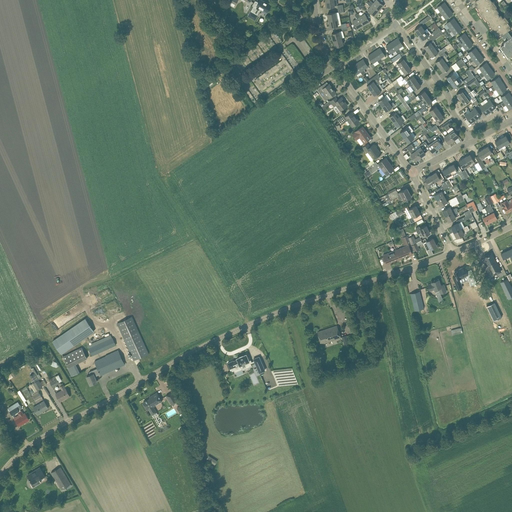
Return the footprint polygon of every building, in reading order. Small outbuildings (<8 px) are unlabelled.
[(254,6),(251,10),(251,11),(249,14),(253,17),(255,13),(258,14),(260,10),(266,13),(271,5),(267,2),(266,3),(264,2),(265,1),(262,0),(260,0),(256,7),(254,6)] [(371,0),(369,2),(379,11),(384,5),(377,0),(375,0),(374,3),(371,0)] [(501,35),(503,38),(509,33),(508,31),(510,29),(509,27),(510,26),(507,22),(508,21),(505,16),(503,17),(501,15),(500,15),(498,13),(499,12),(496,8),(497,7),(492,1),(490,0),(475,0),(477,3),(476,4),(477,6),(476,6),(479,11),(478,11),(482,18),(483,17),(487,21),(487,20),(488,20),(489,23),(488,23),(492,28),(490,29),(496,36),(497,35),(498,36),(501,34),(502,35),(501,35)] [(379,11),(369,2),(368,1),(366,3),(371,6),(367,10),(375,16),(379,11)] [(437,13),(439,15),(448,8),(446,5),(444,2),(437,7),(440,11),(437,13)] [(439,15),(440,17),(443,15),(446,19),(453,13),(451,11),(450,11),(448,8),(439,15)] [(327,14),(329,20),(337,19),(335,12),(327,14)] [(359,13),(357,14),(364,25),(370,22),(365,14),(361,16),(359,13)] [(364,25),(357,14),(355,15),(357,18),(353,21),(357,29),(364,25)] [(447,29),(448,31),(457,24),(455,21),(456,21),(453,18),(446,23),(449,27),(447,29)] [(329,20),(330,27),(338,25),(337,19),(329,20)] [(448,31),(449,33),(452,31),(455,35),(462,30),(460,27),(457,24),(448,31)] [(425,30),(421,25),(415,29),(418,35),(425,30)] [(425,30),(418,35),(422,40),(426,37),(428,39),(435,34),(441,30),(439,27),(433,31),(433,32),(431,33),(429,31),(427,32),(425,30)] [(332,33),(334,40),(341,38),(339,31),(332,33)] [(457,44),(459,46),(468,39),(466,36),(464,33),(457,38),(460,42),(457,44)] [(508,41),(503,45),(504,46),(501,48),(503,50),(504,53),(505,53),(508,58),(511,56),(511,35),(511,36),(509,33),(503,38),(507,36),(509,39),(507,40),(508,41)] [(334,40),(335,46),(343,44),(341,38),(334,40)] [(395,40),(392,42),(399,52),(401,51),(399,48),(403,45),(398,38),(395,40)] [(424,46),(428,51),(434,47),(433,44),(435,42),(433,39),(424,46)] [(459,46),(460,48),(463,45),(466,49),(473,44),(471,41),(470,42),(468,39),(459,46)] [(399,52),(392,42),(389,44),(386,46),(391,53),(395,50),(397,53),(399,52)] [(434,47),(428,51),(432,57),(441,50),(439,47),(436,49),(434,47)] [(469,53),(466,56),(468,59),(470,61),(479,53),(477,51),(477,50),(475,47),(468,53),(469,53)] [(377,50),(374,52),(381,62),(383,61),(381,58),(385,55),(380,48),(377,50)] [(381,62),(374,52),(371,54),(368,56),(373,63),(377,60),(379,63),(381,62)] [(479,53),(470,61),(471,62),(474,66),(477,64),(480,62),(484,59),(482,56),(481,56),(479,53)] [(446,62),(448,60),(445,55),(442,57),(435,61),(439,67),(446,62)] [(401,68),(407,64),(403,58),(395,65),(399,70),(401,68)] [(360,61),(357,63),(364,73),(366,72),(364,69),(368,66),(363,59),(360,61)] [(439,67),(443,72),(450,67),(446,62),(439,67)] [(479,74),(480,75),(490,68),(488,65),(486,62),(479,67),(482,71),(479,74)] [(364,73),(357,63),(354,65),(351,67),(356,74),(360,72),(362,74),(364,73)] [(401,68),(405,73),(411,69),(407,64),(401,68)] [(490,68),(480,75),(482,77),(485,75),(488,79),(495,74),(492,71),(490,68)] [(467,78),(469,81),(475,76),(469,69),(465,72),(469,76),(467,78)] [(447,77),(451,82),(457,78),(453,72),(447,77)] [(371,90),(380,84),(381,83),(379,80),(379,76),(378,73),(366,82),(368,84),(367,85),(371,90)] [(417,80),(413,75),(409,78),(408,75),(407,76),(402,79),(404,82),(406,84),(409,82),(411,85),(417,80)] [(469,81),(467,82),(469,85),(472,83),(477,79),(475,76),(469,81)] [(491,87),(492,89),(502,83),(500,80),(501,80),(499,77),(491,81),(494,85),(491,87)] [(451,82),(455,88),(461,83),(457,78),(451,82)] [(421,85),(417,80),(411,85),(408,87),(411,92),(414,89),(415,90),(421,85)] [(492,89),(493,91),(496,89),(499,94),(506,89),(504,86),(502,83),(492,89)] [(324,90),(329,97),(336,93),(335,92),(335,93),(331,87),(332,87),(329,84),(323,88),(322,85),(317,89),(320,93),(324,90)] [(371,90),(375,96),(384,89),(380,84),(371,90)] [(460,99),(471,91),(469,88),(467,86),(463,89),(456,94),(458,96),(457,97),(459,99),(460,99)] [(420,98),(422,100),(428,96),(424,90),(416,96),(417,97),(418,99),(420,98)] [(471,91),(460,99),(464,104),(475,97),(471,91)] [(501,103),(502,105),(511,98),(510,95),(509,92),(501,97),(504,101),(501,103)] [(382,106),(388,101),(391,99),(387,94),(378,100),(382,106)] [(428,96),(422,100),(419,103),(420,104),(419,105),(421,107),(421,106),(422,108),(419,110),(421,113),(426,109),(424,107),(432,101),(428,96)] [(332,100),(330,101),(332,103),(334,106),(334,108),(337,112),(340,110),(343,108),(347,105),(346,105),(343,101),(344,100),(341,97),(338,100),(337,100),(335,98),(336,97),(332,100)] [(488,101),(485,103),(491,112),(493,110),(493,109),(496,107),(490,98),(487,100),(488,101)] [(511,98),(502,105),(503,107),(506,105),(509,109),(511,107),(511,98)] [(382,106),(386,111),(395,104),(393,102),(390,104),(388,101),(382,106)] [(491,112),(485,103),(482,105),(482,104),(479,106),(486,115),(488,113),(489,113),(491,112)] [(429,110),(433,116),(440,111),(436,106),(429,110)] [(473,109),(470,111),(476,120),(479,118),(478,118),(481,115),(475,107),(472,108),(473,109)] [(390,116),(393,121),(400,116),(398,114),(400,112),(398,109),(390,116)] [(433,116),(437,120),(435,122),(437,125),(443,121),(441,118),(444,116),(440,111),(433,116)] [(476,120),(470,111),(467,113),(464,114),(471,123),(474,121),(474,122),(476,120)] [(348,120),(352,126),(359,121),(356,118),(352,112),(345,117),(344,114),(337,119),(341,125),(348,120)] [(393,121),(397,126),(404,122),(400,116),(393,121)] [(449,133),(454,139),(459,136),(452,127),(451,127),(450,128),(448,125),(450,124),(448,121),(443,124),(449,133)] [(400,132),(404,137),(410,133),(413,130),(410,125),(400,132)] [(356,131),(356,132),(353,134),(361,144),(362,143),(364,145),(367,143),(366,141),(367,141),(367,140),(371,137),(365,129),(365,130),(362,126),(356,131)] [(404,137),(408,142),(414,138),(410,133),(404,137)] [(449,143),(454,139),(449,133),(444,136),(449,143)] [(434,135),(430,138),(437,148),(442,145),(440,142),(443,140),(439,135),(438,134),(436,136),(434,135)] [(504,145),(510,141),(506,135),(500,138),(504,145)] [(437,148),(430,138),(428,140),(430,143),(428,145),(427,145),(430,149),(432,152),(437,148)] [(504,145),(500,138),(495,141),(500,150),(503,149),(506,147),(505,147),(504,145)] [(363,147),(367,153),(368,152),(373,159),(378,156),(379,156),(380,155),(379,155),(381,154),(374,144),(370,147),(368,143),(363,147)] [(421,146),(425,152),(427,150),(422,143),(419,145),(420,147),(421,146)] [(421,157),(416,150),(411,144),(406,147),(408,150),(409,150),(411,153),(411,154),(416,160),(421,157)] [(420,147),(416,150),(421,157),(425,153),(425,152),(421,146),(420,147)] [(489,154),(491,157),(494,155),(488,146),(483,149),(486,155),(489,154)] [(481,158),(486,155),(483,149),(477,152),(481,158)] [(470,154),(464,157),(470,166),(470,167),(474,164),(473,163),(475,162),(474,160),(470,154)] [(470,166),(464,157),(459,160),(464,169),(470,166)] [(379,164),(378,165),(376,161),(374,162),(368,167),(372,173),(381,167),(386,174),(394,169),(390,163),(389,163),(385,158),(378,163),(379,164)] [(365,166),(366,168),(368,167),(374,162),(372,160),(368,163),(365,166)] [(454,164),(448,167),(452,173),(457,171),(458,173),(462,171),(459,166),(456,167),(454,164)] [(452,173),(448,167),(442,170),(446,177),(452,173)] [(465,169),(462,171),(466,178),(469,176),(474,173),(473,171),(468,174),(465,169)] [(436,172),(431,175),(435,182),(440,179),(441,180),(444,178),(440,173),(438,174),(436,172)] [(436,184),(435,182),(431,175),(425,178),(426,180),(423,182),(427,189),(436,184)] [(438,193),(434,194),(437,200),(445,196),(442,191),(449,186),(447,184),(444,185),(436,190),(438,193)] [(394,190),(389,193),(392,200),(401,195),(404,200),(407,199),(408,199),(408,198),(411,196),(407,188),(400,192),(396,194),(394,190)] [(450,203),(458,199),(463,197),(460,191),(457,193),(458,195),(449,200),(450,203)] [(491,196),(495,203),(499,200),(495,193),(491,196)] [(485,208),(487,211),(492,221),(497,218),(490,204),(493,202),(490,195),(485,198),(488,204),(487,205),(488,206),(485,208)] [(437,200),(440,205),(447,201),(445,196),(437,200)] [(511,207),(509,203),(507,199),(507,198),(506,198),(504,200),(504,201),(501,203),(502,205),(502,204),(507,213),(511,209),(511,207)] [(409,209),(406,211),(408,215),(411,213),(413,217),(420,213),(416,205),(409,209)] [(443,211),(445,216),(457,210),(456,208),(452,210),(450,207),(443,211)] [(396,211),(389,214),(392,220),(398,216),(398,215),(403,212),(401,209),(396,212),(396,211)] [(445,216),(448,221),(456,218),(454,214),(458,212),(457,210),(445,216)] [(492,221),(487,211),(480,215),(483,221),(484,220),(486,224),(492,221)] [(460,218),(462,221),(472,216),(471,213),(466,216),(460,218)] [(451,227),(454,232),(461,228),(458,223),(451,227)] [(426,225),(420,228),(420,227),(419,226),(416,228),(415,229),(418,233),(420,237),(423,235),(423,236),(430,232),(426,225)] [(454,232),(457,237),(464,234),(463,232),(469,229),(467,225),(461,228),(454,232)] [(401,238),(404,245),(410,243),(409,237),(408,235),(401,238)] [(423,243),(427,250),(430,248),(430,249),(437,245),(433,238),(423,243)] [(420,249),(417,242),(412,245),(415,252),(420,249)] [(409,245),(396,250),(399,258),(409,255),(412,254),(409,245)] [(511,258),(511,248),(501,254),(503,258),(509,255),(511,259),(511,258)] [(399,258),(396,250),(383,255),(387,264),(391,263),(390,262),(399,258)] [(492,254),(484,257),(489,268),(492,275),(501,271),(497,263),(496,263),(492,254)] [(452,276),(451,276),(457,289),(461,287),(460,283),(468,280),(470,285),(476,283),(471,269),(466,271),(464,265),(457,268),(457,269),(456,270),(456,269),(453,270),(453,271),(452,272),(454,275),(452,276)] [(446,292),(445,288),(444,284),(441,285),(439,279),(432,282),(432,283),(428,284),(430,291),(434,290),(435,290),(435,292),(439,291),(440,294),(446,292)] [(511,287),(509,282),(502,285),(508,297),(511,295),(511,287)] [(419,291),(411,293),(413,302),(415,310),(418,310),(421,309),(424,308),(422,300),(421,296),(419,291)] [(502,317),(497,305),(495,302),(493,303),(486,306),(494,321),(502,317)] [(132,317),(117,323),(134,360),(149,353),(132,317)] [(52,341),(62,354),(94,331),(85,318),(52,341)] [(341,337),(337,325),(317,332),(321,344),(341,337)] [(112,338),(89,349),(92,356),(116,345),(112,338)] [(78,349),(83,360),(87,359),(82,347),(78,349)] [(87,376),(90,384),(97,381),(95,377),(96,377),(96,376),(100,374),(101,375),(125,364),(118,350),(106,355),(106,356),(94,361),(97,368),(89,372),(90,374),(87,376)] [(233,360),(228,363),(230,368),(231,369),(232,371),(235,370),(236,372),(237,376),(244,374),(242,369),(251,365),(250,363),(251,363),(251,362),(251,361),(251,360),(250,360),(249,356),(247,357),(246,354),(243,355),(240,356),(237,358),(237,357),(237,358),(237,359),(234,361),(233,360)] [(255,361),(260,372),(265,370),(259,356),(253,359),(254,361),(255,361)] [(6,375),(9,379),(16,375),(14,371),(6,375)] [(35,373),(30,376),(34,382),(39,379),(36,375),(35,373)] [(50,382),(53,387),(61,383),(60,382),(59,382),(57,379),(54,380),(53,377),(49,379),(50,382)] [(36,389),(37,390),(38,390),(43,386),(39,379),(34,382),(33,383),(36,389)] [(62,390),(56,393),(60,401),(70,396),(66,389),(65,389),(63,385),(60,387),(62,390)] [(17,391),(23,401),(32,397),(26,386),(17,391)] [(37,390),(32,393),(33,394),(32,395),(35,400),(42,396),(38,390),(37,390)] [(166,395),(172,405),(180,401),(177,396),(176,397),(173,391),(166,395)] [(162,401),(160,397),(157,392),(149,397),(150,398),(143,402),(147,410),(149,409),(151,413),(155,410),(153,406),(162,401)] [(18,401),(8,408),(12,415),(20,410),(17,407),(20,405),(18,401)] [(48,408),(46,404),(44,401),(33,407),(37,413),(42,411),(48,408)] [(29,419),(26,415),(25,413),(23,414),(21,411),(18,413),(20,416),(15,420),(19,426),(29,419)] [(191,417),(185,421),(188,426),(194,422),(191,417)] [(208,455),(205,460),(214,465),(217,460),(208,455)] [(45,476),(43,471),(40,467),(36,470),(28,475),(28,474),(28,475),(33,483),(45,476)] [(71,484),(63,471),(61,467),(51,472),(62,489),(71,484)]
